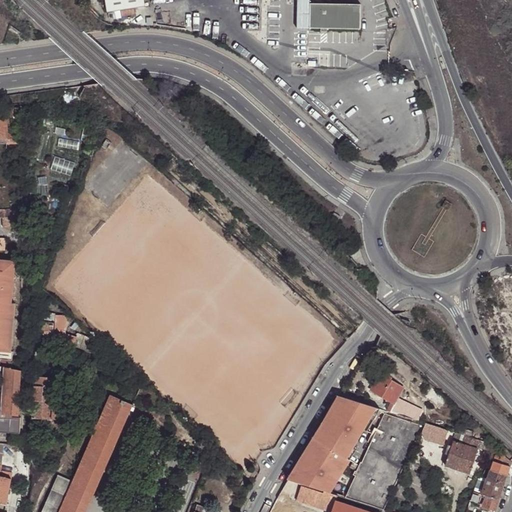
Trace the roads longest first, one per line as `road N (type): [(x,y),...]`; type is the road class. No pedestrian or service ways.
road 1 (secondary): [(391,183),(340,165),(254,85),(194,53),(159,43),(0,61)]
road 2 (secondary): [(0,84),(123,68),(163,67),(197,78),(235,101),(370,221)]
road 3 (residential): [(254,511),(345,357),(410,285)]
road 4 (motorway): [(424,0),(511,193)]
road 5 (secondary): [(474,267),(489,231),(477,193),(444,171),(424,170)]
